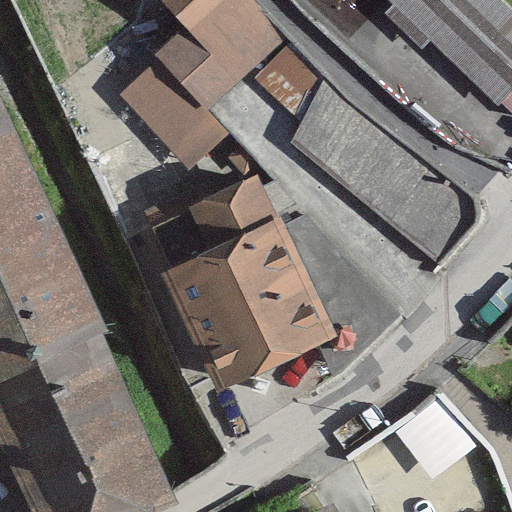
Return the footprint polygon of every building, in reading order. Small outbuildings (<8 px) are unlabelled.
[(289,42),(249,0),(208,0),(182,25),(189,33),(159,61),(163,66),(210,116),(289,42)] [(208,0),(164,0),(161,3),(182,25),(208,0)] [(511,5),(506,0),(399,0),(511,101),(511,5)] [(210,116),(163,66),(127,99),(198,174),(233,141),(210,116)] [(472,204),(329,81),(296,148),(439,264),(472,223),(472,204)] [(4,88),(0,90),(0,414),(44,511),(129,511),(174,492),(111,354),(124,349),(4,88)] [(280,187),(168,231),(224,375),(316,339),(331,376),(398,315),(280,187)] [(433,471),(477,440),(440,389),(396,420),(433,471)] [(317,492),(285,511),(343,511),(337,502),(327,508),(317,492)]
